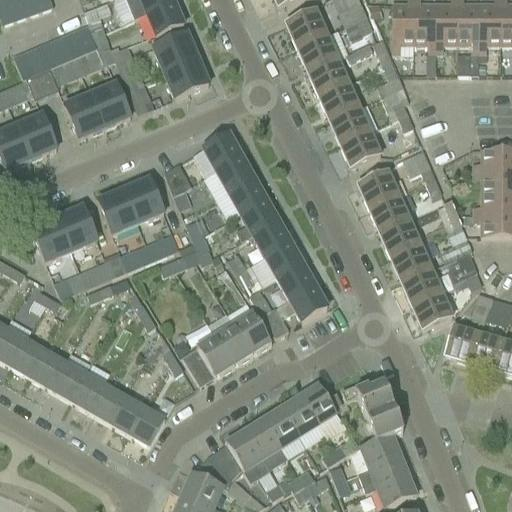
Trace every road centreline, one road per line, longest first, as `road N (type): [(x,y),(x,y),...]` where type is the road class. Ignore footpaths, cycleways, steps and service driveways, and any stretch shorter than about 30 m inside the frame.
road 1 (residential): [(141,504),(168,445),(194,424),(279,372),(377,328)]
road 2 (residential): [(0,212),(261,93)]
road 3 (residential): [(377,328),(261,93)]
road 4 (residential): [(141,504),(0,420)]
